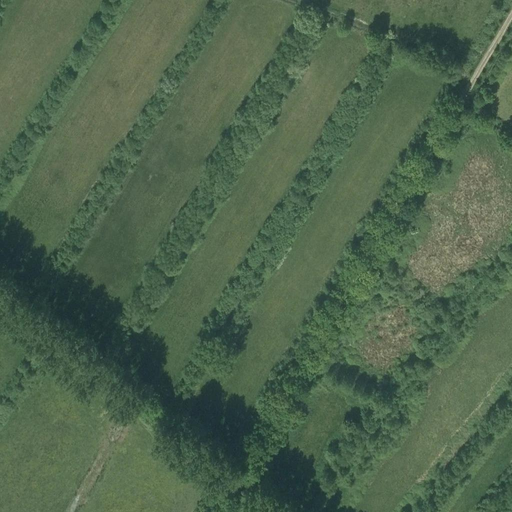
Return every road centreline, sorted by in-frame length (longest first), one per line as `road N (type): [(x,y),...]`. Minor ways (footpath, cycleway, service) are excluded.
road 1 (track): [(511,14),(214,511)]
road 2 (track): [(0,290),(284,511)]
